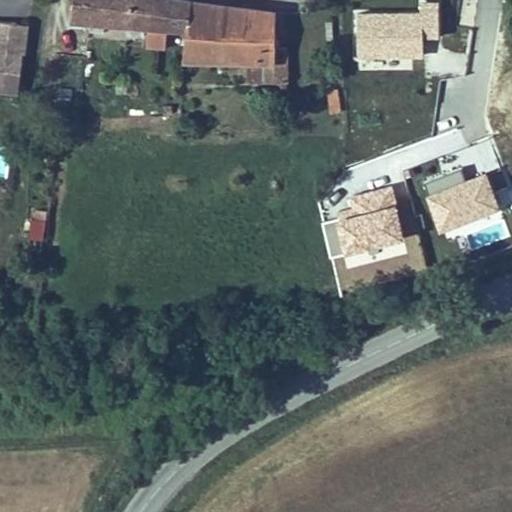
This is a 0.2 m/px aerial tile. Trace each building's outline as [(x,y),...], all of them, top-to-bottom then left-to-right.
[(440,2),(421,2),(422,12),(358,13),(359,55),(424,54),(424,35),(440,34),(440,2)] [(217,56),(220,15),(104,5),(100,45),(217,56)] [(309,61),(298,57),(301,32),(220,12),(220,15),(217,56),(215,78),(287,74),(286,105),(307,107),(309,61)] [(55,38),(69,40),(71,25),(42,21),(37,49),(53,51),(55,38)] [(0,60),(6,62),(3,84),(61,93),(69,40),(55,38),(53,51),(37,49),(9,44),(8,49),(0,47),(0,60)] [(462,165),(425,180),(441,221),(497,199),(487,172),(468,179),(462,165)] [(391,187),(353,196),(356,208),(339,212),(340,216),(324,220),(332,254),(350,250),(349,245),(403,232),(391,187)] [(30,219),(28,243),(43,244),(45,220),(30,219)]
